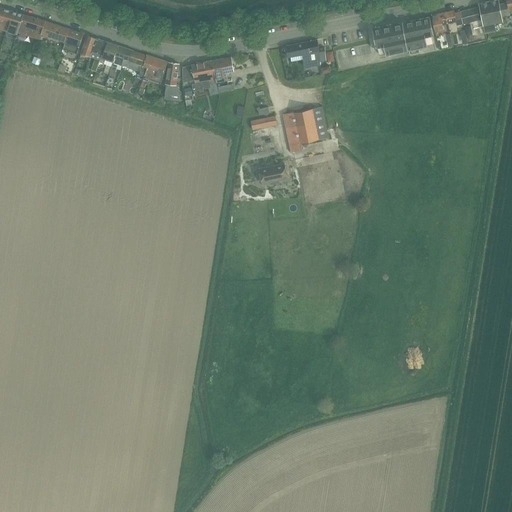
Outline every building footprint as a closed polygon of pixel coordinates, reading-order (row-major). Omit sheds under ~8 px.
[(503,21),(502,17),(499,4),(497,0),(495,0),(479,3),(485,32),(496,30),(494,23),(503,21)] [(502,17),(510,15),(509,12),(511,11),(511,0),(505,0),(506,3),(499,4),(502,17)] [(462,23),(463,23),(480,19),(477,7),(460,11),(462,23)] [(2,8),(0,13),(0,28),(6,31),(12,11),(2,8)] [(444,12),(447,24),(456,22),(456,25),(462,23),(460,11),(454,13),(453,10),(444,12)] [(12,11),(6,31),(17,34),(17,32),(23,14),(12,11)] [(443,25),(447,24),(444,12),(431,15),(435,32),(444,29),(443,25)] [(23,14),(17,32),(19,33),(17,38),(24,40),(25,35),(40,39),(42,34),(46,21),(23,14)] [(434,40),(430,17),(402,23),(402,22),(398,23),(374,28),(371,29),(376,49),(387,47),(390,59),(426,51),(425,44),(424,42),(434,40)] [(42,34),(65,42),(69,29),(46,21),(42,34)] [(470,25),(464,26),(465,30),(466,35),(472,34),(470,25)] [(62,49),(63,49),(77,53),(83,34),(69,29),(65,42),(63,47),(62,49)] [(87,35),(81,53),(91,56),(96,38),(87,35)] [(91,56),(90,57),(95,58),(98,59),(100,60),(102,54),(103,54),(107,42),(96,38),(91,56)] [(318,48),(316,40),(286,46),(288,57),(302,54),(305,67),(320,64),(320,61),(326,60),(324,47),(318,48)] [(100,60),(99,62),(100,62),(104,63),(106,64),(103,72),(109,74),(111,66),(113,61),(115,56),(117,48),(118,46),(118,45),(107,42),(103,54),(102,54),(100,60)] [(109,74),(108,77),(112,79),(113,79),(114,76),(116,69),(118,63),(122,65),(124,59),(130,61),(130,60),(133,51),(118,46),(117,48),(115,56),(113,61),(111,66),(109,74)] [(124,59),(122,65),(126,66),(134,69),(140,71),(139,75),(141,76),(144,76),(145,76),(148,67),(144,66),(147,55),(146,55),(133,51),(130,60),(130,61),(124,59)] [(147,55),(144,66),(148,67),(145,76),(160,81),(161,81),(168,62),(147,55)] [(34,57),(32,63),(39,65),(41,59),(34,57)] [(231,57),(213,61),(216,80),(217,81),(218,86),(218,87),(219,93),(220,93),(231,91),(235,90),(234,86),(233,84),(230,84),(228,85),(227,82),(227,80),(227,79),(225,72),(234,70),(231,57)] [(194,80),(186,81),(187,86),(192,85),(193,90),(209,87),(210,87),(209,81),(216,80),(213,61),(212,61),(191,65),(192,68),(194,80)] [(165,90),(164,98),(170,99),(180,100),(178,85),(176,85),(176,81),(178,68),(179,64),(168,62),(165,83),(166,84),(165,90)] [(191,65),(183,67),(183,82),(186,81),(194,80),(192,68),(191,65)] [(238,106),(236,116),(243,117),(245,107),(238,106)] [(329,137),(322,106),(282,114),(290,152),(302,150),(300,143),(329,137)] [(275,116),(261,119),(250,121),(252,130),(277,125),(275,116)] [(262,184),(270,183),(271,185),(280,183),(279,181),(288,179),(285,163),(259,168),(262,184)]
